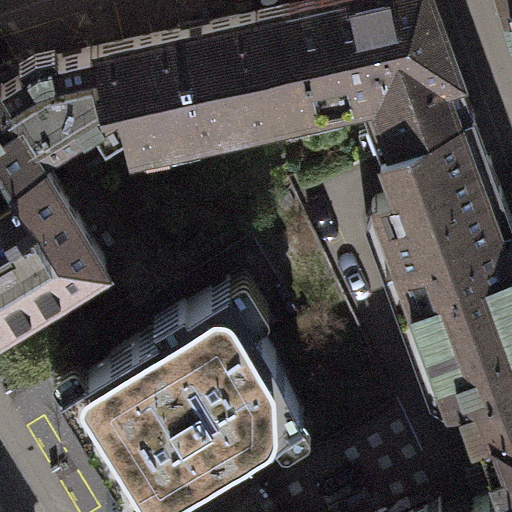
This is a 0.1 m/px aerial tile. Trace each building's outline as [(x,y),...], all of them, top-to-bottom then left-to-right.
[(301,0),(290,2),(312,102),(361,93),(383,152),(475,111),(432,0),(301,0)] [(290,2),(90,45),(101,98),(122,94),(124,104),(132,141),(312,102),(290,2)] [(0,178),(41,153),(124,104),(122,94),(101,98),(90,45),(59,51),(54,43),(34,48),(20,57),(22,68),(0,81),(0,178)] [(395,187),(373,195),(366,217),(430,395),(450,407),(463,403),(475,436),(511,422),(511,212),(491,155),(484,134),(475,111),(383,152),(389,170),(395,187)] [(0,178),(0,320),(105,257),(41,153),(0,178)] [(160,317),(60,378),(118,473),(105,481),(124,511),(132,511),(302,408),(272,344),(228,273),(188,297),(184,292),(155,309),(160,317)] [(511,511),(511,422),(475,436),(492,488),(472,497),(460,502),(445,509),(446,511),(511,511)] [(446,511),(445,509),(440,496),(404,511),(389,511),(386,505),(371,511),(446,511)]
